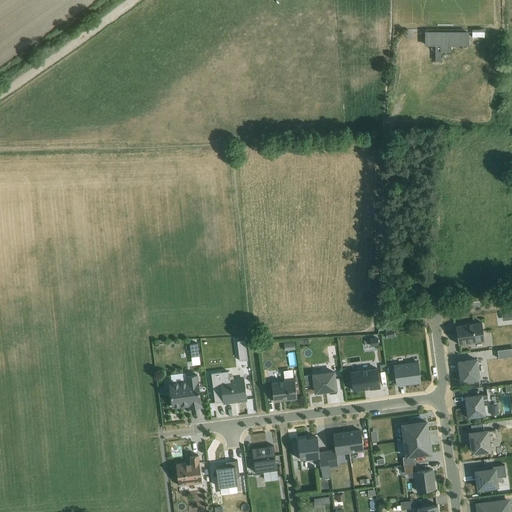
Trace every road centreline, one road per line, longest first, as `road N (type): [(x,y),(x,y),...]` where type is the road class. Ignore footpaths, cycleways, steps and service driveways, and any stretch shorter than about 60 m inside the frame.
road 1 (track): [(256,339),(233,146),(0,148)]
road 2 (unknown): [(378,319),(392,0)]
road 3 (residential): [(437,398),(230,426)]
road 4 (track): [(0,94),(134,0)]
road 5 (residential): [(230,426),(161,435),(169,511)]
